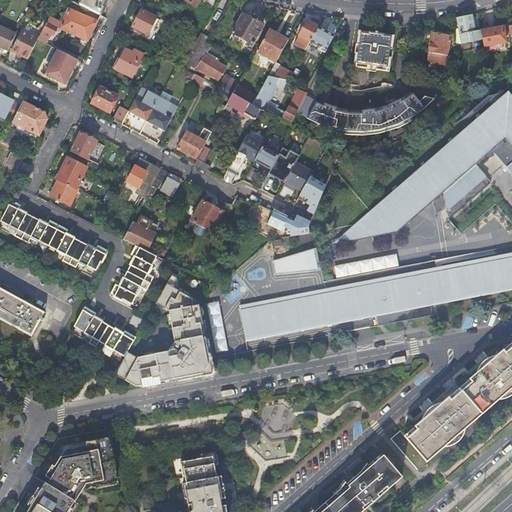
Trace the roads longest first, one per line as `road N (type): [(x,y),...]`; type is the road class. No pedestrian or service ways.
road 1 (residential): [(40,417),(449,343)]
road 2 (residential): [(449,343),(446,369),(280,511)]
road 3 (residential): [(68,111),(225,192),(241,188),(285,208)]
road 4 (residential): [(124,0),(68,111)]
road 5 (residential): [(511,432),(419,511)]
